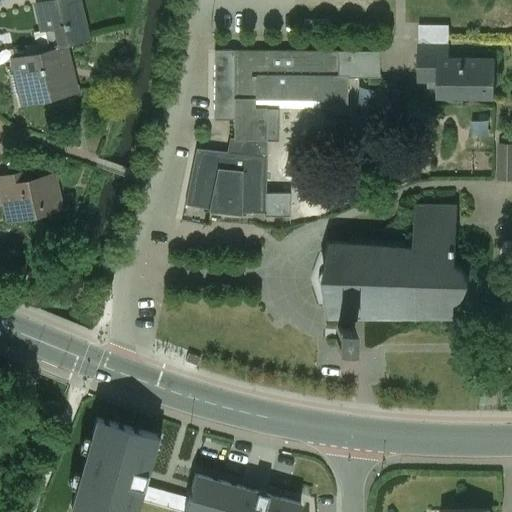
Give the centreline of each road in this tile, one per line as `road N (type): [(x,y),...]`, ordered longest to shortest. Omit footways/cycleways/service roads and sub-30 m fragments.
road 1 (tertiary): [(349,435),(189,398),(0,325)]
road 2 (tertiary): [(511,442),(349,435)]
